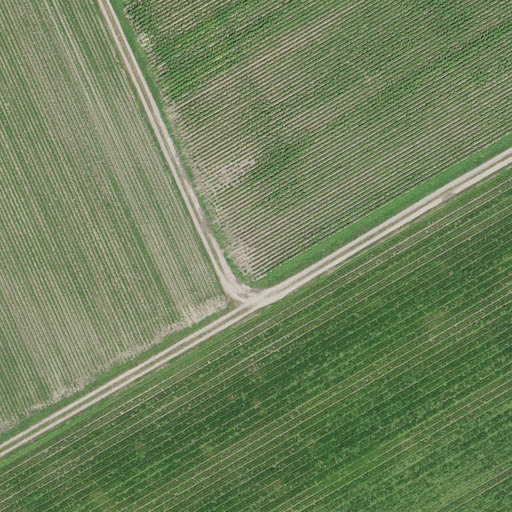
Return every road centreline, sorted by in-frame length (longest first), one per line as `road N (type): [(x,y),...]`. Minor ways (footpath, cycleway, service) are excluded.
road 1 (track): [(511,153),(0,446)]
road 2 (track): [(239,309),(100,0)]
